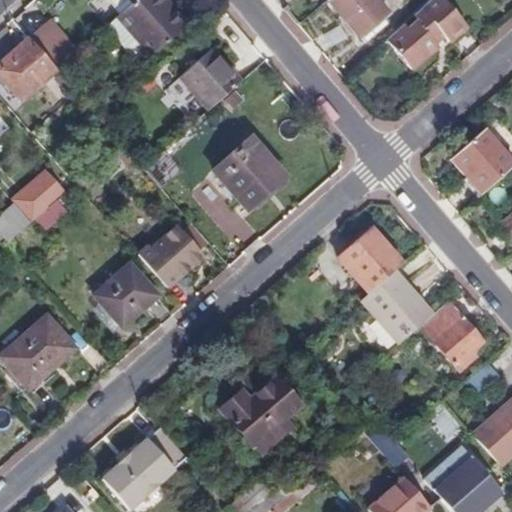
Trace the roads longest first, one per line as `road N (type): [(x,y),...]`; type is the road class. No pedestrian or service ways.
road 1 (residential): [(0,499),(382,163)]
road 2 (residential): [(244,0),(382,163)]
road 3 (residential): [(382,163),(511,313)]
road 4 (residential): [(382,163),(511,50)]
